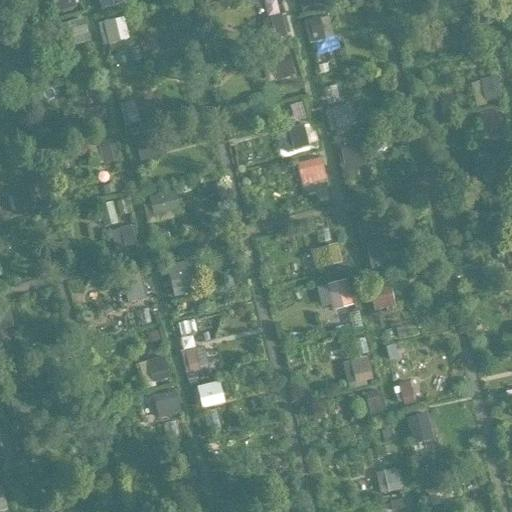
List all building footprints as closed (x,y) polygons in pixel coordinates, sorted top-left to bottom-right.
[(75,7),(73,0),(51,0),(55,13),(75,7)] [(114,5),(112,0),(96,0),(98,9),(114,5)] [(316,4),(314,0),(297,0),(299,8),(316,4)] [(288,34),(284,17),(280,18),(279,16),(269,18),(274,39),(285,36),(284,35),(288,34)] [(324,40),(319,18),(307,20),(313,43),(324,40)] [(88,42),(82,19),(67,23),(73,46),(88,42)] [(119,41),(114,19),(97,23),(103,45),(119,41)] [(485,43),(481,30),(468,33),(473,47),(485,43)] [(294,75),(288,55),(268,61),(274,81),(294,75)] [(499,88),(497,76),(481,80),(486,102),(498,100),(495,89),(499,88)] [(138,122),(133,101),(123,104),(123,106),(119,107),(123,123),(127,122),(128,125),(138,122)] [(89,109),(90,114),(94,131),(104,129),(104,128),(106,127),(105,126),(109,125),(104,105),(89,109)] [(344,126),(338,105),(328,107),(329,110),(324,111),(327,126),(332,125),(333,128),(344,126)] [(507,124),(505,116),(501,117),(500,112),(489,115),(492,127),(507,124)] [(308,146),(303,126),(287,130),(292,150),(308,146)] [(147,157),(142,138),(133,140),(133,142),(129,143),(133,160),(137,159),(137,160),(147,157)] [(363,162),(358,139),(337,144),(338,147),(335,147),(340,167),(363,162)] [(115,158),(111,141),(107,142),(107,140),(97,143),(102,163),(112,161),(112,159),(115,158)] [(326,181),(320,158),(296,164),(302,186),(326,181)] [(178,211),(173,191),(148,198),(153,217),(178,211)] [(168,239),(163,219),(153,221),(153,222),(149,224),(153,241),(157,240),(158,241),(168,239)] [(136,247),(131,225),(119,228),(125,250),(136,247)] [(386,267),(380,240),(364,244),(370,270),(386,267)] [(344,266),(339,244),(329,246),(334,268),(344,266)] [(180,286),(174,264),(162,267),(168,289),(180,286)] [(141,278),(126,282),(131,304),(145,300),(142,287),(144,286),(141,278)] [(352,305),(346,280),(325,285),(331,310),(352,305)] [(394,306),(388,282),(367,287),(373,311),(394,306)] [(199,370),(194,349),(180,352),(185,373),(199,370)] [(169,378),(162,357),(145,362),(151,383),(169,378)] [(372,380),(367,357),(349,361),(349,363),(342,365),(347,385),(372,380)] [(414,403),(408,381),(397,384),(403,406),(414,403)] [(210,406),(204,386),(195,388),(195,389),(190,391),(195,408),(199,407),(200,409),(210,406)] [(381,413),(375,390),(364,393),(370,416),(381,413)] [(180,412),(176,396),(175,392),(160,395),(165,416),(180,412)] [(23,415),(18,393),(6,395),(12,418),(23,415)] [(428,436),(422,414),(404,418),(410,441),(428,436)] [(33,451),(28,429),(14,433),(20,454),(33,451)] [(398,490),(393,468),(381,471),(386,493),(398,490)] [(203,498),(197,477),(183,480),(188,501),(203,498)] [(231,492),(228,481),(218,483),(218,485),(215,485),(217,493),(220,492),(221,494),(231,492)]
